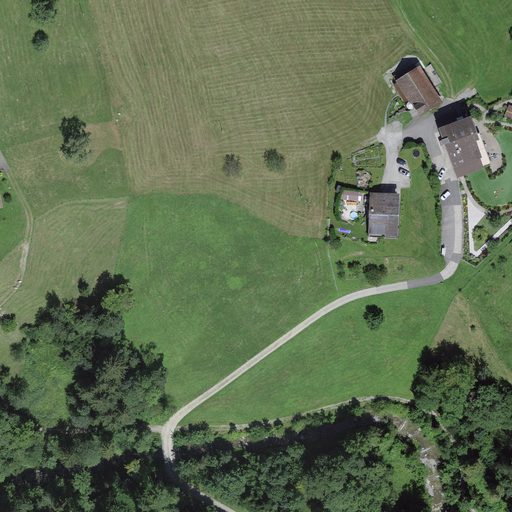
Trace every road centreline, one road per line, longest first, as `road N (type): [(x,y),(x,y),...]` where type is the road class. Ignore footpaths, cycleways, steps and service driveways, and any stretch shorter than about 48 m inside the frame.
road 1 (track): [(393,0),(448,82),(448,104),(430,126)]
road 2 (track): [(8,173),(30,228),(19,279),(0,304)]
